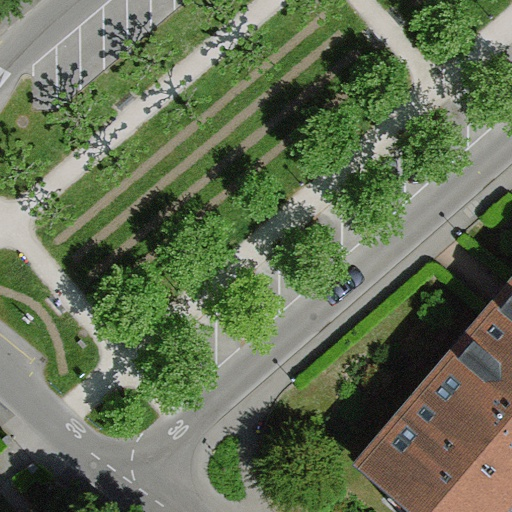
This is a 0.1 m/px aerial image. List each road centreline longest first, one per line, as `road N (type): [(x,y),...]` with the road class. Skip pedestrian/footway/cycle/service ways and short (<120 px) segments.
road 1 (residential): [(139,486),(188,425),(511,137)]
road 2 (residential): [(139,486),(0,370)]
